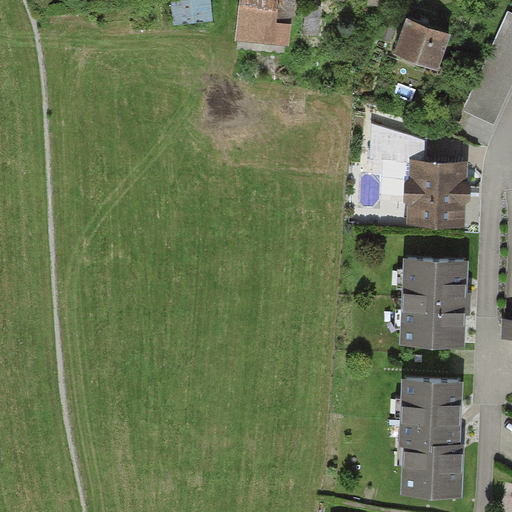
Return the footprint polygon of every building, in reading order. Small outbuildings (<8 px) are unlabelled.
[(175,0),(177,20),(216,18),(215,0),(175,0)] [(241,0),(238,38),(286,42),(287,29),(272,28),(274,0),(241,0)] [(511,10),(506,8),(470,109),(502,120),(511,92),(511,10)] [(442,36),(410,25),(398,57),(430,69),(442,36)] [(460,165),(417,164),(415,225),(458,226),(460,165)] [(455,266),(411,264),(409,337),(453,339),(455,266)] [(456,387),(412,386),(408,488),(452,490),(456,387)]
